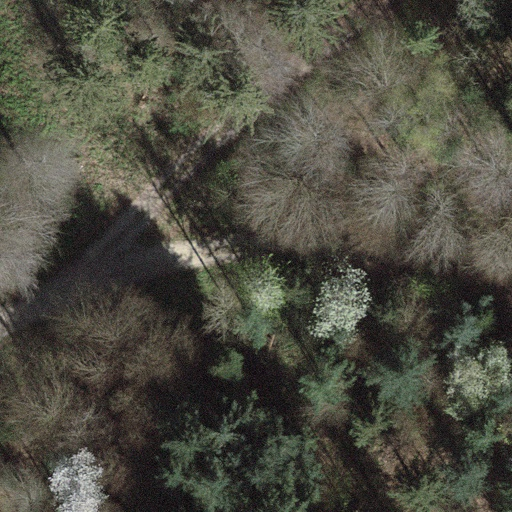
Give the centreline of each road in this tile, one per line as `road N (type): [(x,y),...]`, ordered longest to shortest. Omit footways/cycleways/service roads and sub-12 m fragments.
road 1 (track): [(0,322),(203,237),(342,237),(511,256)]
road 2 (track): [(373,0),(0,313)]
